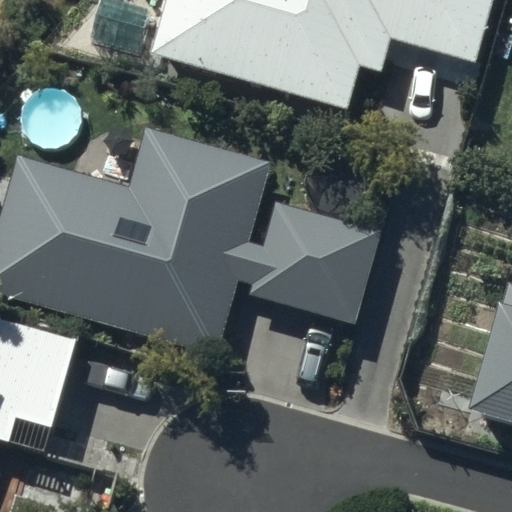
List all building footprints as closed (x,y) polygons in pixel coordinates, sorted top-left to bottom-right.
[(163,0),(150,43),(358,107),(366,81),(380,85),(394,41),(474,65),(494,0),(163,0)] [(511,140),(511,92),(500,138),(511,140)] [(15,154),(0,213),(0,294),(220,350),(238,282),(252,286),(250,296),(356,323),(380,228),(274,201),(264,240),(248,242),(269,161),(147,130),(133,184),(15,154)] [(511,265),(472,254),(442,365),(511,383),(511,265)] [(0,446),(46,460),(81,340),(0,316),(0,446)]
